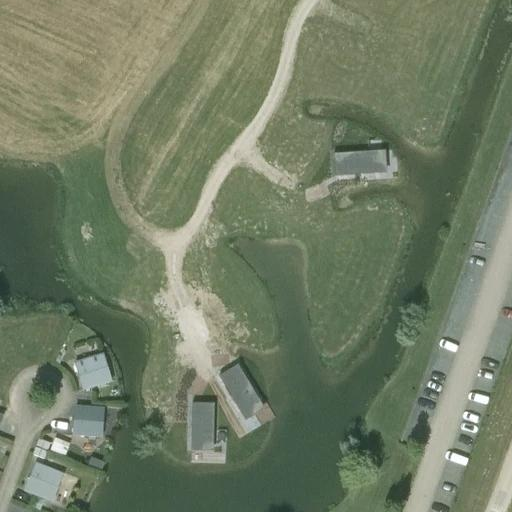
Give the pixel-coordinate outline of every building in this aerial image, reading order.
[(489,247),(495,229),(480,223),(473,241),(489,247)] [(103,353),(74,362),(83,391),(112,382),(103,353)] [(101,439),(104,409),(74,407),(72,437),(101,439)] [(55,437),(49,452),(64,458),(70,444),(55,437)] [(50,443),(40,439),(37,446),(47,450),(50,443)] [(46,452),(36,448),(33,455),(43,459),(46,452)] [(23,492),(37,498),(44,501),(51,504),(63,475),(35,463),(23,492)] [(40,511),(44,501),(37,498),(33,508),(40,511)]
